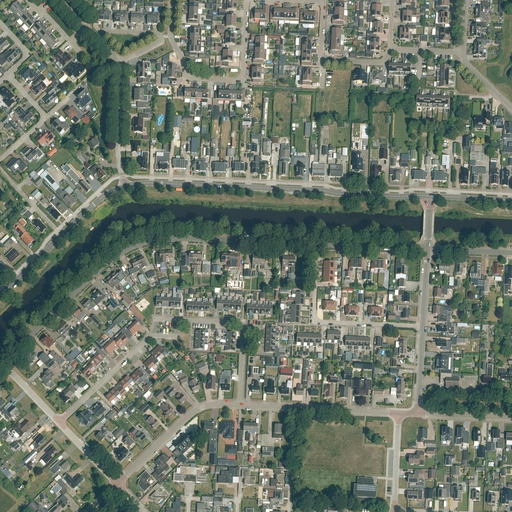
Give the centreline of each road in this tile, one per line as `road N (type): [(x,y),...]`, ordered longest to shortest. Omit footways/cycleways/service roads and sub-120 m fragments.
road 1 (residential): [(2,362),(134,245),(171,238),(316,244)]
road 2 (tertiary): [(123,186),(430,196)]
road 3 (residential): [(171,0),(170,38),(192,78),(239,80),(246,0)]
road 4 (residential): [(422,326),(314,322),(316,244)]
road 5 (tertiary): [(0,295),(101,197),(123,186)]
road 6 (unclassified): [(240,405),(397,413)]
road 7 (unclassified): [(117,483),(199,409),(240,405)]
road 8 (residential): [(177,320),(242,322),(240,405)]
road 9 (residential): [(60,422),(150,335)]
road 10 (residential): [(123,186),(123,63)]
